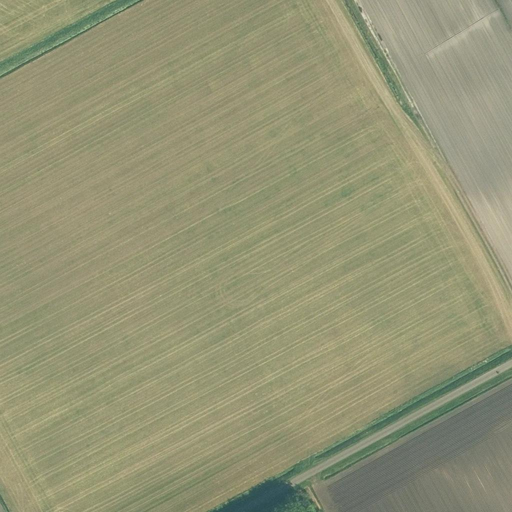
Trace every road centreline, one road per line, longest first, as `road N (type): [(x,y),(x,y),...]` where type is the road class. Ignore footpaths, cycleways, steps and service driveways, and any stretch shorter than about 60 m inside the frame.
road 1 (track): [(511,288),(359,0)]
road 2 (unclassified): [(511,363),(238,511)]
